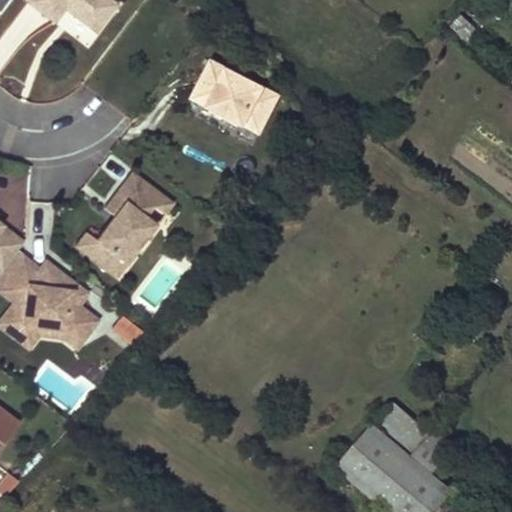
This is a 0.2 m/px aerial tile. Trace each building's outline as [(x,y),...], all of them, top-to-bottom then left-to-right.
[(111,0),(30,0),(29,2),(56,22),(67,8),(69,5),(75,8),(72,12),(98,32),(118,5),(111,0)] [(25,40),(41,18),(26,6),(9,28),(25,40)] [(452,26),(466,39),(476,29),(461,15),(452,26)] [(221,86),(229,70),(213,62),(205,78),(221,86)] [(262,132),(280,96),(229,70),(221,86),(205,78),(195,98),(262,132)] [(76,247),(109,272),(120,258),(129,265),(158,226),(148,218),(156,207),(161,206),(167,198),(133,172),(111,201),(121,209),(115,217),(98,240),(87,233),(76,247)] [(0,196),(15,197),(16,175),(0,173),(0,196)] [(161,206),(156,207),(167,215),(175,204),(167,198),(161,206)] [(121,209),(111,201),(105,209),(115,217),(121,209)] [(0,269),(3,272),(17,254),(24,245),(0,226),(0,269)] [(18,338),(27,326),(68,332),(83,343),(98,322),(78,307),(88,295),(57,271),(53,276),(45,275),(41,272),(17,254),(3,272),(0,276),(0,290),(17,303),(0,325),(18,338)] [(120,258),(109,272),(118,279),(129,265),(120,258)] [(53,276),(57,271),(47,264),(41,272),(45,275),(53,276)] [(123,311),(109,324),(127,345),(142,331),(123,311)] [(27,326),(18,338),(31,348),(40,336),(65,339),(78,349),(83,343),(68,332),(27,326)] [(389,408),(373,426),(430,474),(447,454),(454,446),(434,429),(430,434),(393,403),(389,408)] [(0,446),(17,424),(0,410),(0,446)] [(338,466),(393,511),(435,511),(452,492),(430,474),(373,426),(373,425),(338,466)] [(98,511),(109,499),(104,495),(90,511),(98,511)] [(125,511),(109,499),(98,511),(125,511)]
